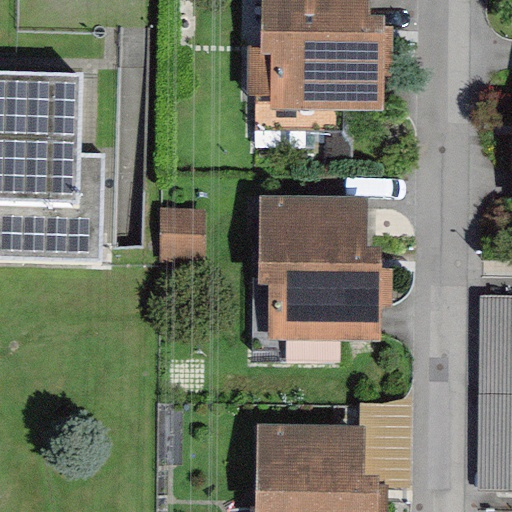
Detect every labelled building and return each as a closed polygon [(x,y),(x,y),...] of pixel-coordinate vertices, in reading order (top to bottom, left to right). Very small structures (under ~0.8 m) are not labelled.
[(342,112),(381,112),(382,76),(382,27),(382,17),(368,17),(368,0),(259,0),(259,48),(246,48),(246,96),(255,96),(255,131),(341,132),(342,112)] [(392,27),(382,27),(382,76),(392,76),(392,27)] [(78,80),(0,76),(0,252),(97,254),(100,152),(77,151),(78,80)] [(267,284),(267,340),(376,341),(377,306),(377,269),(377,248),(367,247),(368,197),(259,196),(258,284),(267,284)] [(392,269),(377,269),(377,306),(392,306),(392,269)] [(511,298),(479,298),(478,491),(511,491),(511,298)] [(358,404),(358,427),(364,427),(363,478),(377,478),(377,486),(387,486),(386,489),(409,489),(410,397),(382,404),(358,404)] [(375,511),(377,486),(377,478),(363,478),(364,427),(358,427),(257,425),(255,511),(375,511)] [(387,486),(377,486),(375,511),(385,511),(386,489),(387,486)]
